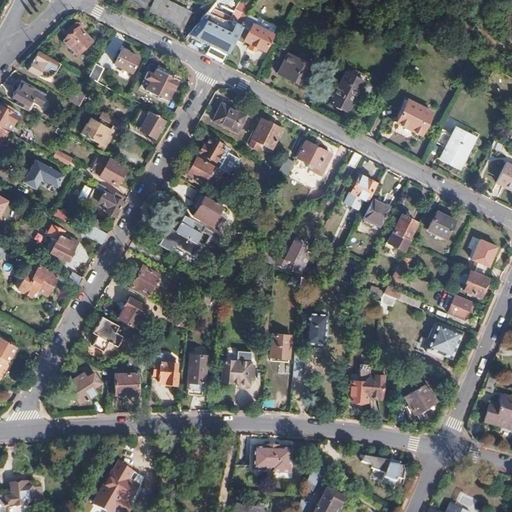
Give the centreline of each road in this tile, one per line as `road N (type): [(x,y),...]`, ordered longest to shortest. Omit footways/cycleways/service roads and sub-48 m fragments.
road 1 (residential): [(440,448),(290,423),(11,431)]
road 2 (residential): [(11,431),(211,67)]
road 3 (residential): [(511,220),(211,67)]
road 4 (residential): [(440,448),(511,281)]
road 5 (residential): [(211,67),(77,0)]
